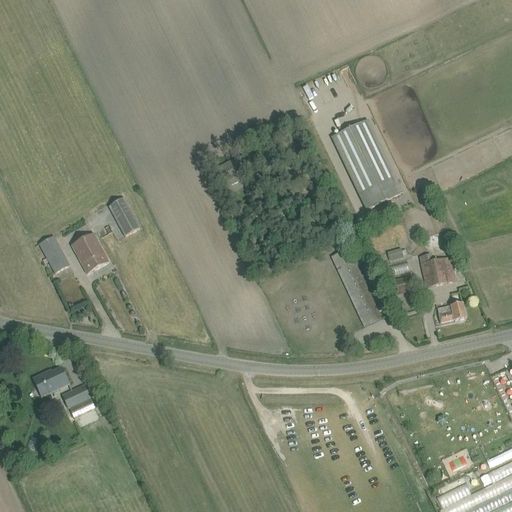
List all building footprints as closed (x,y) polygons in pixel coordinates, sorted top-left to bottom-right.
[(368,121),(331,139),(366,211),(403,194),(368,121)] [(214,170),(224,190),(240,182),(235,173),(249,166),(244,155),(214,170)] [(123,200),(109,208),(125,237),(140,229),(123,200)] [(72,247),(83,266),(87,275),(108,264),(93,235),(72,247)] [(39,246),(50,266),(55,275),(69,267),(53,238),(39,246)] [(441,239),(431,241),(433,248),(443,245),(441,239)] [(404,259),(401,249),(387,253),(390,262),(404,259)] [(381,320),(377,311),(348,250),(331,258),(360,319),(365,328),(381,320)] [(456,282),(453,272),(450,258),(432,262),(431,255),(419,258),(421,265),(424,279),(426,289),(456,282)] [(393,267),(394,277),(412,276),(411,265),(393,267)] [(414,291),(412,282),(411,278),(395,281),(396,285),(398,295),(414,291)] [(454,322),(466,320),(462,305),(451,307),(438,310),(441,324),(454,321),(454,322)] [(33,380),(38,389),(42,399),(69,386),(66,379),(62,370),(45,378),(44,375),(33,380)] [(69,410),(73,419),(95,409),(85,388),(63,398),(69,410)]
